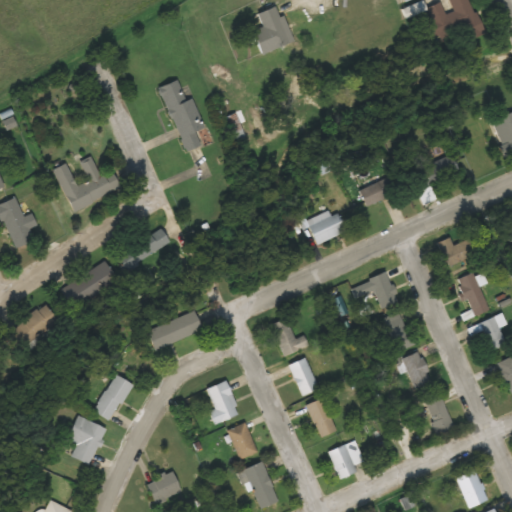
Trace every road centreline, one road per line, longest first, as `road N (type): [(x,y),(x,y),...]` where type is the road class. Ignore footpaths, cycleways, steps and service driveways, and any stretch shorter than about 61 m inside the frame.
road 1 (residential): [(230,310),(511,185)]
road 2 (residential): [(511,483),(406,238)]
road 3 (residential): [(103,511),(173,375),(243,341)]
road 4 (residential): [(320,511),(230,310)]
road 5 (residential): [(312,511),(511,427)]
road 6 (residential): [(0,306),(149,205)]
road 7 (residential): [(149,205),(157,199),(108,91)]
